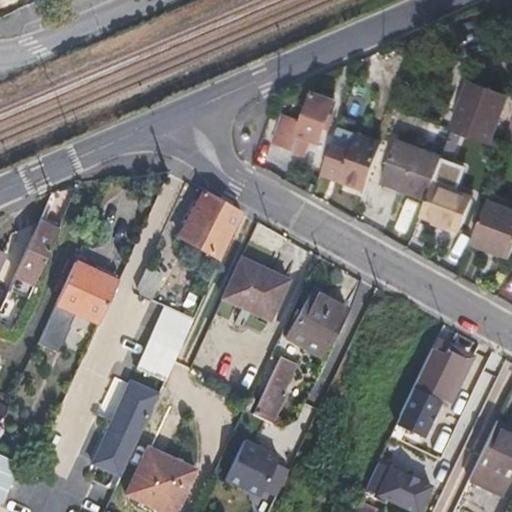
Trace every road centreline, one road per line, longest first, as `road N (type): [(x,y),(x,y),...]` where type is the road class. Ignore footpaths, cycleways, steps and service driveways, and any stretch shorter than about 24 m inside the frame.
road 1 (residential): [(511,332),(241,181),(182,113)]
road 2 (unknown): [(216,161),(143,247),(68,436)]
road 3 (residential): [(182,113),(446,0)]
road 4 (residential): [(0,191),(182,113)]
road 5 (residential): [(141,0),(0,53)]
